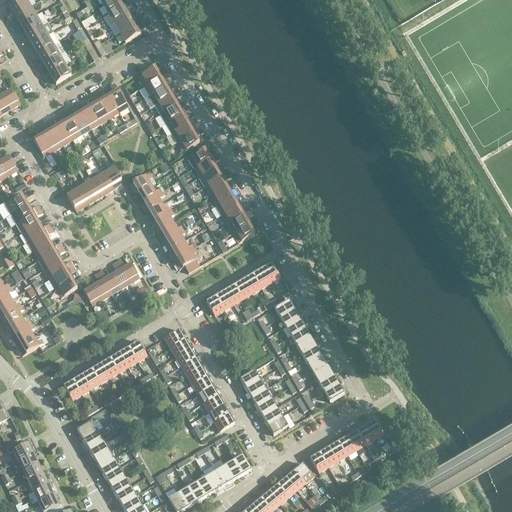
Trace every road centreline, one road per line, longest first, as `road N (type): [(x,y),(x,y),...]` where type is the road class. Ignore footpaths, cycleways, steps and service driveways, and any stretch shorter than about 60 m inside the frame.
road 1 (residential): [(276,465),(146,241),(135,237),(94,261),(78,258),(12,134)]
road 2 (residential): [(276,465),(369,408),(280,251)]
road 3 (residential): [(162,39),(280,251)]
road 4 (residential): [(102,511),(38,400),(0,360)]
road 5 (residential): [(40,109),(162,39)]
